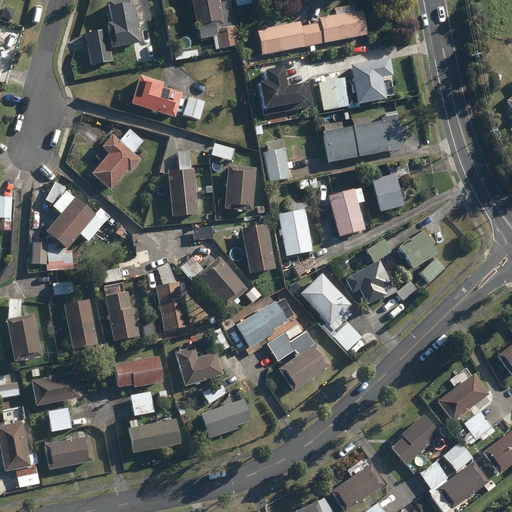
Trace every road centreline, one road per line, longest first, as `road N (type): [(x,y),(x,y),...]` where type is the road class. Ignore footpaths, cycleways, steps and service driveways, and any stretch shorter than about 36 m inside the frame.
road 1 (tertiary): [(85,511),(287,456),(328,432),(451,308)]
road 2 (tertiary): [(432,0),(472,164),(511,230)]
road 3 (residential): [(30,145),(60,0)]
